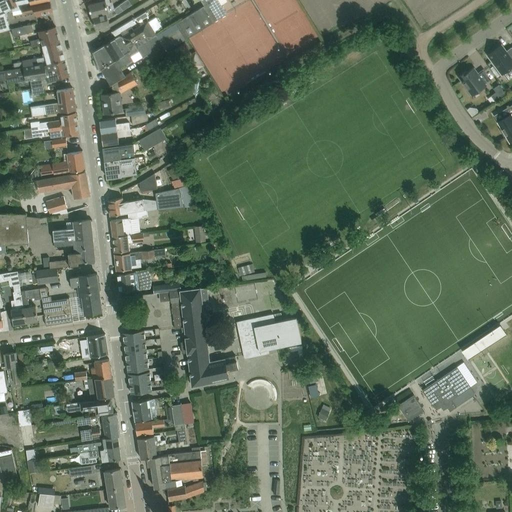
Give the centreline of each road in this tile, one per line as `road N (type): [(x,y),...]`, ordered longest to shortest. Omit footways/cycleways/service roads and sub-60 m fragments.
road 1 (residential): [(111,323),(92,144),(64,0)]
road 2 (residential): [(140,511),(111,323)]
